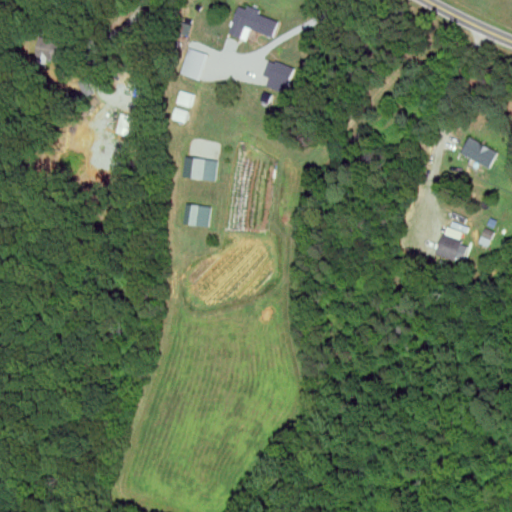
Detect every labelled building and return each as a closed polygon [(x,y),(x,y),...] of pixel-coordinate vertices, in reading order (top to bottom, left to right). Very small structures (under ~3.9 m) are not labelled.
[(247,27),(275,36),(281,19),(240,5),(231,34),(244,38),(247,27)] [(74,44),(42,36),(37,56),(69,63),(74,44)] [(209,53),(189,48),(181,73),(202,79),(209,53)] [(267,86),(286,93),(296,69),(271,59),(265,74),(271,76),(267,86)] [(491,168),(500,151),(472,136),(463,152),(491,168)] [(190,154),(222,156),(220,178),(188,176),(190,154)] [(189,202),(204,204),(201,223),(187,221),(189,202)] [(462,261),(471,235),(447,227),(439,254),(462,261)]
